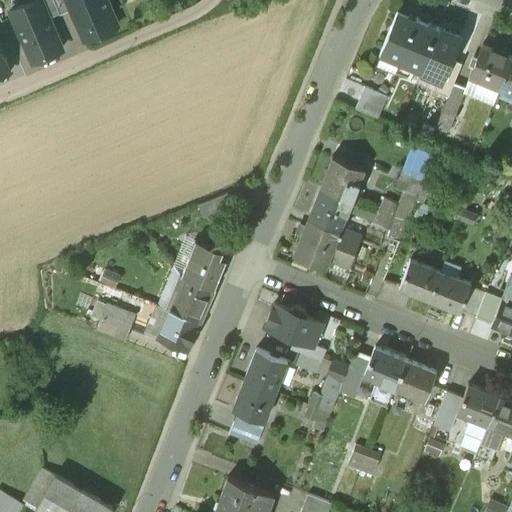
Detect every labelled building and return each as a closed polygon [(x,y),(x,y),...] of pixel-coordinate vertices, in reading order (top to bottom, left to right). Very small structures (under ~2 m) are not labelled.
[(47,17),(39,0),(32,0),(10,9),(32,61),(61,48),(48,17),(47,17)] [(54,0),(60,12),(71,8),(67,0),(54,0)] [(67,0),(71,8),(84,38),(117,24),(106,0),(67,0)] [(418,17),(397,9),(378,52),(400,62),(418,17)] [(438,25),(418,17),(400,62),(420,70),(438,25)] [(459,34),(438,25),(420,70),(440,78),(441,78),(450,56),(459,34)] [(0,74),(10,70),(3,55),(4,52),(0,43),(0,42),(0,74)] [(465,86),(464,90),(493,102),(499,87),(511,54),(483,42),(465,86)] [(511,54),(499,87),(511,92),(511,54)] [(462,61),(450,56),(441,78),(440,78),(436,89),(448,94),(453,81),(462,61)] [(448,94),(439,117),(450,122),(464,90),(465,86),(453,81),(448,94)] [(387,93),(365,84),(360,95),(383,104),(387,93)] [(383,104),(360,95),(355,106),(378,115),(383,104)] [(409,141),(401,167),(421,173),(428,147),(409,141)] [(333,155),(321,185),(352,197),(364,168),(333,155)] [(352,197),(321,185),(306,223),(328,232),(331,224),(339,227),(352,197)] [(227,191),(198,203),(203,216),(233,204),(227,191)] [(399,203),(390,199),(386,210),(386,211),(396,214),(399,203)] [(396,214),(386,211),(386,210),(357,200),(352,212),(389,226),(387,233),(399,238),(407,217),(396,214)] [(465,208),(452,203),(448,213),(461,218),(465,208)] [(477,213),(465,208),(461,218),(473,222),(477,213)] [(331,224),(328,232),(306,223),(295,250),(294,253),(326,265),(329,257),(347,264),(359,235),(339,227),(331,224)] [(211,244),(196,238),(182,273),(214,287),(226,258),(219,256),(221,250),(222,250),(224,247),(222,244),(220,241),(216,240),(213,242),(211,244)] [(441,269),(410,257),(399,286),(430,298),(441,269)] [(470,281),(441,269),(430,298),(459,310),(470,281)] [(182,273),(181,273),(166,306),(201,320),(214,287),(182,273)] [(511,273),(492,322),(511,329),(511,273)] [(132,306),(117,304),(119,288),(96,285),(92,317),(130,322),(132,306)] [(290,307),(289,309),(275,304),(266,327),(293,338),(311,345),(312,343),(320,322),(306,316),(307,314),(304,308),(296,305),(290,307)] [(201,320),(166,306),(166,307),(168,308),(159,332),(155,330),(153,335),(188,350),(201,320)] [(312,343),(311,345),(293,338),(290,349),(299,352),(295,361),(318,370),(325,349),(312,343)] [(405,357),(374,346),(365,373),(377,378),(370,398),(386,404),(394,384),(405,357)] [(288,360),(258,347),(246,377),(276,389),(288,360)] [(354,350),(342,379),(355,384),(366,355),(354,350)] [(436,370),(405,357),(394,384),(425,398),(436,370)] [(276,389),(246,377),(233,408),(244,412),(240,419),(256,425),(259,418),(263,420),(276,389)] [(498,394),(468,382),(463,394),(456,410),(474,418),(471,426),(483,431),(498,394)] [(447,387),(433,422),(449,429),(456,410),(463,394),(447,387)] [(325,395),(315,391),(310,403),(320,407),(325,395)] [(511,399),(498,394),(483,431),(481,438),(498,445),(504,429),(511,432),(511,446),(507,458),(511,459),(511,399)] [(320,407),(310,403),(305,416),(314,420),(312,427),(321,430),(329,411),(320,407)] [(240,419),(235,417),(228,432),(254,442),(260,427),(256,425),(240,419)] [(367,449),(355,444),(348,463),(360,468),(364,457),(367,449)] [(380,453),(367,449),(364,457),(360,468),(373,473),(380,453)] [(109,511),(113,505),(43,466),(22,500),(23,501),(42,511),(109,511)] [(264,511),(272,491),(228,474),(214,509),(221,511),(264,511)] [(22,500),(0,488),(0,511),(17,511),(23,501),(22,500)] [(307,492),(299,511),(324,511),(329,500),(307,492)] [(485,511),(499,511),(502,504),(487,498),(482,511),(485,511)]
